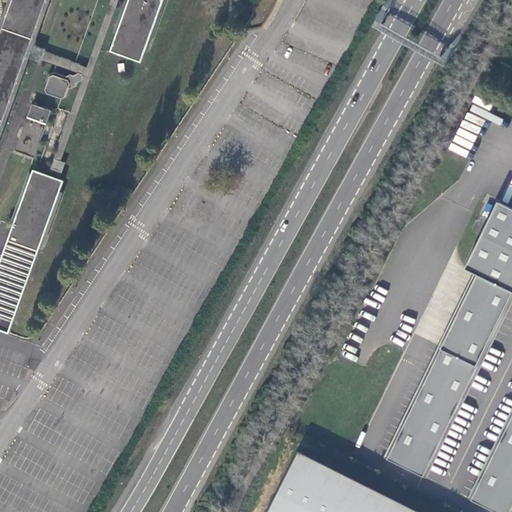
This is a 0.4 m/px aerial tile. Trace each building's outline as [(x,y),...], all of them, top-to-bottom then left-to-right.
[(0,138),(50,0),(16,0),(0,45),(0,138)] [(166,0),(132,0),(114,51),(144,62),(166,0)] [(68,98),(70,91),(73,91),(77,90),(79,87),(77,86),(78,84),(78,82),(73,78),(70,78),(68,80),(59,77),(55,76),(51,78),(49,81),(48,85),(50,88),(49,93),(50,96),(57,99),(62,101),(66,100),(68,98)] [(96,183),(128,91),(107,83),(74,175),(96,183)] [(52,111),(33,105),(18,149),(36,156),(52,111)] [(58,151),(46,147),(40,167),(51,171),(58,151)] [(67,180),(37,169),(0,272),(0,327),(12,332),(67,180)] [(478,273),(389,456),(426,474),(511,295),(511,421),(473,501),(496,511),(511,511),(511,206),(498,200),(465,268),(478,273)] [(415,511),(294,455),(266,511),(415,511)]
